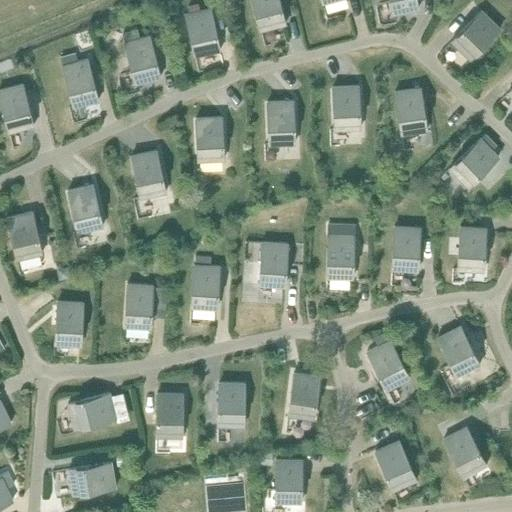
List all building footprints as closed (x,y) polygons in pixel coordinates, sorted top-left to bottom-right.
[(279,0),(250,0),(259,33),(286,26),(279,0)] [(417,0),(388,0),(392,16),(419,11),(417,0)] [(199,5),(188,8),(189,14),(200,11),(199,5)] [(189,14),(185,14),(194,57),(220,51),(210,9),(200,11),(189,14)] [(481,10),(450,42),(470,61),(501,29),(481,10)] [(138,31),(123,34),(125,42),(140,39),(138,31)] [(140,39),(125,42),(135,84),(160,78),(150,36),(140,39)] [(75,54),(60,58),(62,66),(77,62),(75,54)] [(77,62),(62,66),(73,107),(98,101),(87,59),(77,62)] [(23,83),(0,89),(0,105),(8,134),(35,127),(23,83)] [(359,85),(331,86),(333,132),(360,131),(359,85)] [(421,87),(393,91),(399,136),(427,132),(421,87)] [(294,100),(266,101),(267,146),(295,145),(294,100)] [(222,116),(194,117),(196,163),(224,162),(222,116)] [(485,134),(481,139),(491,150),(496,145),(485,134)] [(480,138),(449,169),(468,187),(498,157),(491,150),(481,139),(480,138)] [(157,150),(130,155),(139,200),(166,194),(157,150)] [(93,184),(66,190),(76,234),(104,228),(93,184)] [(33,211),(6,217),(15,261),(43,255),(33,211)] [(327,225),(327,235),(344,235),(344,225),(327,225)] [(393,225),(390,271),(418,272),(421,227),(393,225)] [(459,226),(456,271),(484,273),(487,228),(459,226)] [(327,235),(326,278),(352,279),(353,235),(344,235),(327,235)] [(262,242),(258,285),(284,287),(288,243),(262,242)] [(195,256),(195,264),(211,266),(211,258),(195,256)] [(194,264),(190,307),(216,309),(220,266),(211,266),(195,264),(194,264)] [(58,279),(70,278),(68,266),(57,268),(58,279)] [(126,283),(123,328),(151,330),(154,284),(126,283)] [(56,300),(53,345),(81,347),(84,302),(56,300)] [(461,325),(435,338),(455,378),(481,365),(461,325)] [(390,339),(365,351),(385,392),(410,379),(390,339)] [(293,372),(286,417),(314,421),(320,375),(293,372)] [(218,382),(216,427),(244,428),(246,382),(218,382)] [(156,392),(155,438),(182,439),(184,393),(156,392)] [(110,393),(68,404),(74,429),(116,419),(110,393)] [(0,399),(0,429),(12,424),(0,399)] [(467,426),(442,439),(462,479),(487,466),(467,426)] [(399,440),(373,450),(391,492),(416,481),(399,440)] [(271,453),(260,453),(260,464),(272,464),(271,453)] [(124,455),(117,456),(117,466),(125,465),(124,455)] [(275,458),(274,504),(302,504),(303,459),(275,458)] [(112,461),(67,469),(72,496),(116,489),(112,461)] [(7,470),(0,473),(0,475),(1,478),(6,488),(13,485),(7,470)] [(1,478),(0,478),(0,507),(13,501),(6,488),(1,478)]
